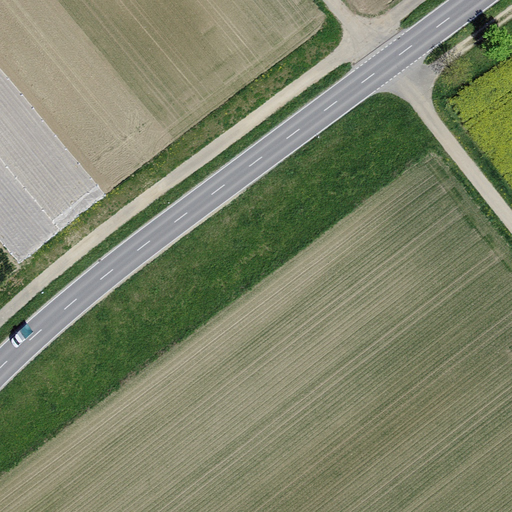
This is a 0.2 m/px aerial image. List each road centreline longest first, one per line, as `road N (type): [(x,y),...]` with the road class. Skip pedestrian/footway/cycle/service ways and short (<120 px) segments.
road 1 (secondary): [(0,368),(144,244),(472,0)]
road 2 (track): [(0,319),(78,248),(420,0)]
road 3 (track): [(334,0),(511,215)]
road 4 (track): [(511,13),(409,89)]
